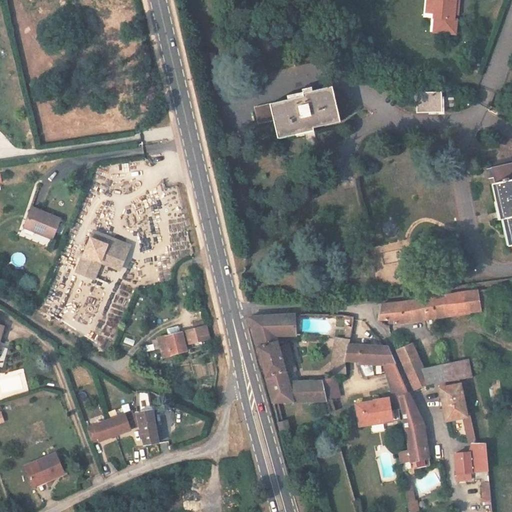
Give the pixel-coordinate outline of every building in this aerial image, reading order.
[(433,22),(452,23),(452,18),(453,3),(453,0),(432,0),(433,2),(432,17),(431,22),(433,22)] [(432,17),(433,2),(425,1),(424,17),(432,17)] [(455,23),(452,23),(433,22),(432,36),(454,38),(455,23)] [(291,100),(251,109),(255,124),(271,120),(275,139),(293,135),(294,137),(313,132),(312,129),(338,123),(330,87),(291,96),(291,100)] [(442,112),(442,93),(417,93),(417,113),(442,112)] [(503,218),(508,244),(511,243),(511,163),(491,168),(494,183),(493,183),(497,200),(495,201),(498,219),(503,218)] [(61,218),(32,208),(24,228),(53,239),(61,218)] [(94,231),(92,238),(108,245),(102,262),(121,269),(131,245),(94,231)] [(92,238),(85,255),(102,262),(108,245),(92,238)] [(96,277),(102,262),(85,255),(79,271),(96,277)] [(446,317),(480,311),(479,293),(382,307),(379,321),(390,320),(390,324),(446,317)] [(293,334),(293,316),(247,318),(271,409),(327,399),(324,386),(286,390),(275,336),(293,334)] [(194,323),(196,331),(182,335),(181,332),(154,339),(160,358),(186,352),(184,346),(209,339),(204,321),(194,323)] [(344,358),(348,343),(348,340),(334,338),(327,371),(335,370),(343,370),(343,362),(344,358)] [(392,362),(383,345),(363,344),(348,343),(344,358),(380,362),(392,362)] [(472,377),(469,360),(424,369),(412,343),(396,350),(415,390),(439,383),(472,377)] [(392,362),(380,362),(392,396),(399,394),(406,392),(392,362)] [(325,386),(324,386),(327,399),(339,398),(335,370),(327,371),(325,386)] [(467,415),(461,383),(439,388),(445,418),(461,416),(467,415)] [(137,392),(138,414),(141,427),(145,447),(159,445),(153,392),(137,392)] [(406,394),(406,392),(399,394),(410,447),(412,455),(426,452),(419,421),(406,394)] [(390,418),(389,410),(386,396),(372,399),(373,403),(365,405),(364,403),(355,404),(359,425),(368,424),(368,422),(390,418)] [(368,422),(368,424),(369,425),(399,420),(397,408),(389,410),(390,418),(368,422)] [(133,409),(87,423),(93,442),(101,440),(101,441),(117,436),(132,431),(132,430),(139,428),(135,415),(133,409)] [(288,420),(278,422),(280,432),(290,430),(288,420)] [(486,448),(476,449),(468,449),(466,453),(468,475),(488,474),(486,448)] [(21,483),(22,482),(33,478),(34,481),(54,472),(45,452),(14,466),(21,483)] [(468,475),(466,453),(455,453),(457,475),(468,475)] [(35,484),(34,481),(33,478),(22,482),(24,488),(35,484)] [(489,479),(481,479),(482,503),(490,502),(489,479)]
